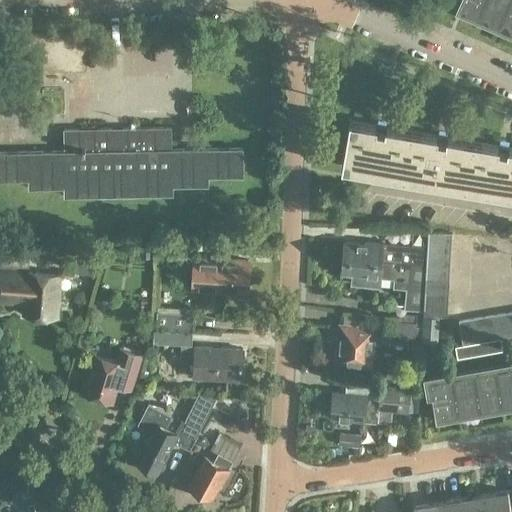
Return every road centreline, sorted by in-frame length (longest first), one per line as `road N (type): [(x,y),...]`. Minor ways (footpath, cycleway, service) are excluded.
road 1 (residential): [(279,485),(300,4)]
road 2 (residential): [(0,10),(300,4)]
road 3 (residential): [(279,485),(511,445)]
road 4 (residential): [(300,4),(325,5),(511,88)]
road 5 (residential): [(117,511),(0,389)]
